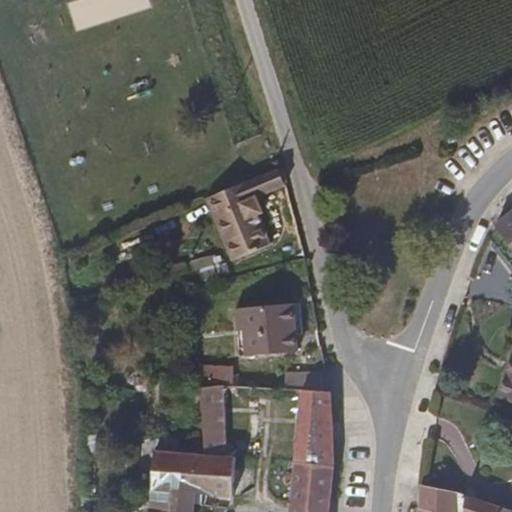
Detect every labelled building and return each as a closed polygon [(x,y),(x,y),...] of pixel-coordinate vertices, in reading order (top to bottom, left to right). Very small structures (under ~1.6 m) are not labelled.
[(279,167),(206,196),(233,261),(275,244),(257,201),(288,189),(279,167)] [(511,193),(499,203),(494,210),(511,234),(511,193)] [(297,324),(293,278),(244,282),(249,331),(297,324)] [(511,385),(511,339),(497,380),(511,385)] [(295,365),(320,365),(319,344),(284,345),(284,365),(295,365)] [(330,398),(330,365),(320,365),(295,365),(288,489),(327,491),(330,454),(330,398)] [(146,511),(190,511),(194,482),(223,485),(225,441),(217,440),(220,397),(229,392),(225,366),(193,373),(193,406),(192,438),(155,435),(146,511)] [(418,466),(415,511),(451,511),(452,500),(487,511),(489,511),(498,491),(452,474),(418,466)] [(194,482),(190,511),(219,511),(223,485),(194,482)] [(325,507),(327,491),(288,489),(287,504),(325,507)] [(511,511),(511,495),(504,492),(497,511),(511,511)]
